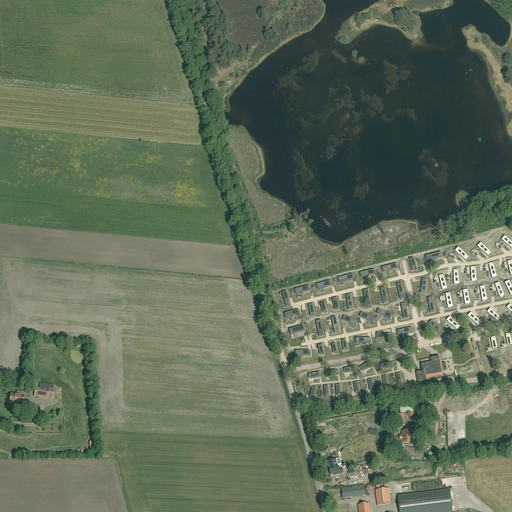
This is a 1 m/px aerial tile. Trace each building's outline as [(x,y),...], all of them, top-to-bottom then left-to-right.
[(511,243),(505,237),(502,240),(511,249),(511,243)] [(491,253),(481,244),(478,247),(488,257),(491,253)] [(455,251),(465,260),(469,257),(459,248),(455,251)] [(428,261),(442,257),(441,253),(426,257),(428,261)] [(493,263),(488,265),(493,278),(497,277),(493,263)] [(397,264),(382,268),(383,273),(398,269),(397,264)] [(374,270),(361,274),(362,278),(368,277),(368,276),(376,275),(374,270)] [(353,275),(338,279),(339,283),(354,280),(353,275)] [(443,275),(439,277),(443,290),(447,289),(443,275)] [(331,281),(317,285),(318,290),(325,288),(332,286),(331,281)] [(499,283),(495,285),(500,298),(505,296),(499,283)] [(309,286),(295,290),(297,295),(303,293),(310,291),(309,286)] [(287,292),(282,293),(286,307),(291,306),(287,292)] [(378,309),(377,314),(384,317),(390,320),(392,315),(378,309)] [(491,309),(487,312),(498,322),(501,319),(491,309)] [(299,310),(285,314),(286,319),(293,317),(300,314),(299,310)] [(361,313),(359,317),(367,321),(373,323),(375,319),(361,313)] [(471,313),(468,317),(478,326),(481,323),(471,313)] [(344,316),(342,321),(349,324),(355,327),(357,322),(344,316)] [(450,318),(447,321),(457,331),(460,327),(450,318)] [(434,329),(439,335),(442,332),(432,321),(429,325),(433,329),(434,329)] [(303,326),(289,330),(290,335),(305,331),(303,326)] [(420,371),(416,372),(418,383),(428,381),(428,378),(434,376),(444,375),(439,353),(430,355),(431,358),(418,360),(420,371)] [(364,371),(372,366),(370,362),(361,367),(364,371)] [(35,388),(34,397),(48,398),(48,399),(52,399),(53,390),(49,389),(49,390),(40,389),(35,388)] [(11,394),(10,403),(13,404),(13,407),(18,408),(18,405),(23,406),(24,396),(23,395),(24,393),(17,392),(17,395),(11,394)] [(415,422),(415,414),(397,414),(398,423),(415,422)] [(401,443),(412,444),(413,432),(402,431),(401,437),(399,436),(399,440),(401,440),(401,443)] [(329,469),(331,475),(334,474),(334,476),(343,473),(342,469),(338,470),(336,460),(328,462),(330,469),(329,469)] [(366,497),(365,486),(342,490),(343,500),(366,497)] [(377,506),(391,504),(390,489),(376,490),(377,506)] [(445,511),(452,511),(449,490),(398,496),(398,497),(399,511),(445,511)]
